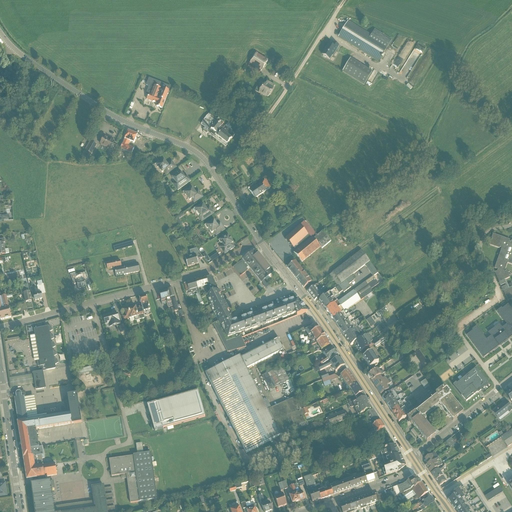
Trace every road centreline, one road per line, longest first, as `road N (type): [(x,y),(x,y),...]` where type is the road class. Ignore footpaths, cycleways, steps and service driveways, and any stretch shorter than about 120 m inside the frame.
road 1 (residential): [(0,327),(206,271),(259,240)]
road 2 (tertiary): [(212,171),(191,149),(112,115),(12,47)]
road 3 (tertiary): [(412,458),(294,286)]
road 4 (unclassified): [(212,171),(272,109),(321,34)]
road 5 (track): [(330,269),(437,187)]
road 6 (residential): [(412,458),(511,378)]
road 7 (residential): [(305,511),(418,468)]
